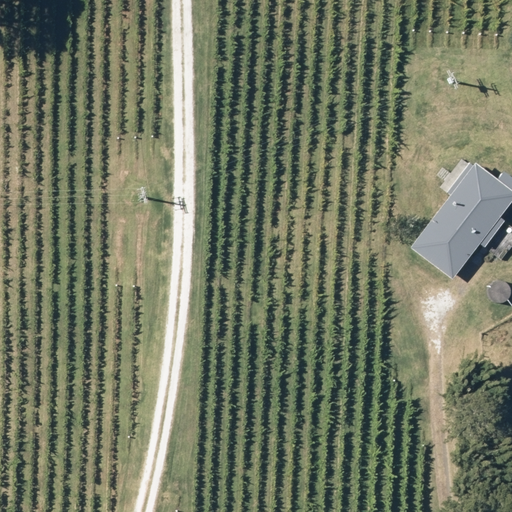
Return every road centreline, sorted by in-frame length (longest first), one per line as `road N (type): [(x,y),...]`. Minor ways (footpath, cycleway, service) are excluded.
road 1 (track): [(145,511),(167,445),(193,181),(188,0)]
road 2 (track): [(450,511),(436,305)]
